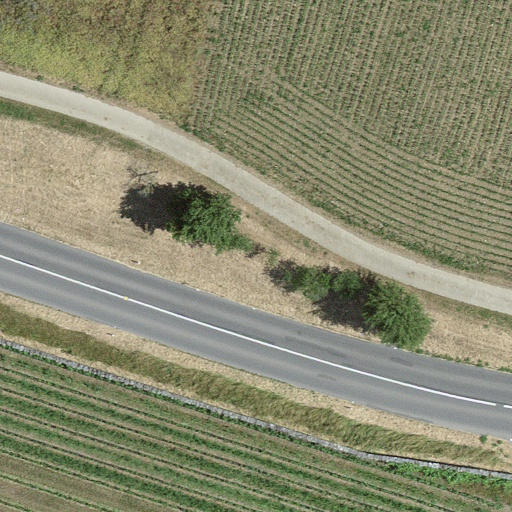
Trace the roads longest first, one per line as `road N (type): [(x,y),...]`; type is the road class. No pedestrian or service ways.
road 1 (track): [(0,82),(164,134),(355,251),(511,301)]
road 2 (secondary): [(511,413),(324,369),(0,262)]
